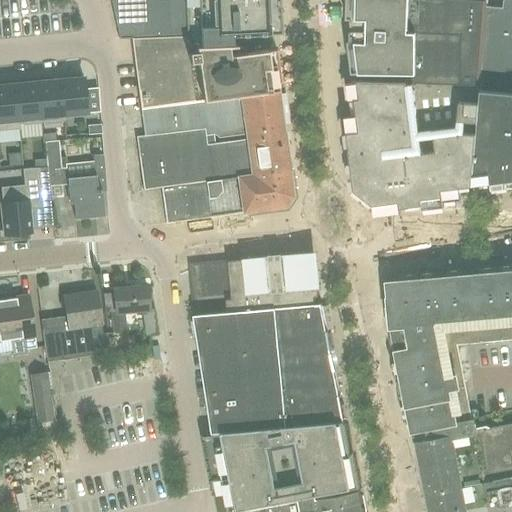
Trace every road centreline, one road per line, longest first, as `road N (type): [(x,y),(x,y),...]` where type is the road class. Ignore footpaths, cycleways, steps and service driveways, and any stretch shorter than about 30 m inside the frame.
road 1 (residential): [(153,248),(168,268),(201,511)]
road 2 (residential): [(125,248),(88,0)]
road 3 (residential): [(0,262),(125,248)]
